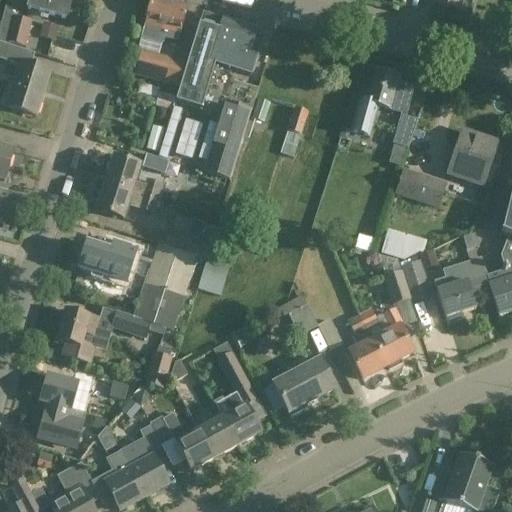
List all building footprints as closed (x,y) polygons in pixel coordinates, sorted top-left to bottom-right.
[(29,0),(26,10),(65,20),(69,5),(70,0),(29,0)] [(153,0),(150,0),(141,39),(162,44),(163,38),(176,42),(179,29),(180,29),(186,9),(153,0)] [(434,0),(433,5),(458,11),(461,0),(434,0)] [(214,92),(226,96),(228,96),(233,79),(225,77),(227,70),(249,77),(255,59),(247,58),(256,31),(202,14),(174,103),(208,113),(214,92)] [(9,43),(25,47),(32,21),(15,17),(9,43)] [(44,24),(40,37),(56,41),(60,28),(44,24)] [(0,44),(0,62),(18,68),(6,108),(35,118),(49,73),(34,68),(37,56),(0,44)] [(141,52),(134,77),(176,89),(184,64),(141,52)] [(59,55),(53,71),(74,78),(80,62),(59,55)] [(406,117),(414,89),(397,84),(398,80),(373,73),(365,99),(362,98),(352,134),(369,139),(377,109),(388,112),(402,115),(393,145),(408,149),(417,120),(406,117)] [(219,117),(226,96),(214,92),(208,113),(219,117)] [(171,112),(175,98),(159,94),(158,96),(155,106),(155,108),(171,112)] [(257,98),(250,119),(264,124),(271,103),(257,98)] [(204,171),(230,179),(251,107),(226,99),(204,171)] [(286,131),(289,132),(300,136),(309,112),(295,107),(286,131)] [(330,160),(344,121),(328,115),(314,154),(330,160)] [(158,154),(165,131),(153,128),(147,151),(158,154)] [(348,132),(341,130),(339,139),(346,141),(348,132)] [(300,136),(289,132),(281,155),(293,159),(301,136),(300,136)] [(462,135),(449,175),(482,186),(495,146),(462,135)] [(0,181),(4,183),(12,153),(0,150),(0,181)] [(146,156),(142,168),(165,176),(169,163),(146,156)] [(106,187),(157,203),(162,189),(147,184),(145,188),(134,185),(139,169),(114,161),(106,187)] [(438,211),(442,198),(445,185),(403,172),(399,184),(395,197),(438,211)] [(157,203),(106,187),(98,213),(122,221),(127,207),(154,215),(157,203)] [(444,281),(433,284),(445,321),(475,311),(470,296),(489,290),(498,318),(511,313),(511,189),(501,235),(508,238),(500,258),(503,268),(500,268),(501,272),(485,277),(447,290),(444,281)] [(197,256),(207,226),(191,221),(186,238),(170,233),(166,248),(173,251),(197,256)] [(197,256),(206,259),(219,264),(228,233),(207,226),(197,256)] [(412,261),(418,258),(422,256),(426,242),(387,230),(381,252),(412,261)] [(465,247),(476,244),(474,236),(463,239),(465,247)] [(371,253),(374,241),(358,237),(355,249),(371,253)] [(173,251),(166,248),(158,246),(134,321),(151,326),(172,334),(197,256),(173,251)] [(86,247),(79,271),(106,279),(109,272),(127,278),(134,256),(112,249),(110,255),(86,247)] [(433,252),(424,255),(418,258),(422,272),(438,267),(433,252)] [(356,253),(355,265),(374,267),(375,255),(356,253)] [(385,277),(400,273),(397,263),(379,257),(385,277)] [(418,258),(412,261),(402,266),(413,304),(430,299),(418,258)] [(229,267),(219,264),(206,259),(197,289),(220,297),(229,267)] [(400,273),(385,277),(393,305),(409,300),(400,273)] [(317,328),(310,314),(306,306),(288,314),(300,336),(317,328)] [(310,314),(317,328),(322,337),(329,351),(342,345),(322,308),(310,314)] [(400,362),(412,355),(401,335),(405,333),(394,311),(383,317),(390,332),(384,335),(378,325),(377,325),(370,312),(359,318),(385,369),(387,368),(389,372),(402,365),(400,362)] [(66,312),(58,342),(67,345),(63,358),(89,366),(94,349),(81,346),(84,336),(97,340),(102,323),(89,319),(90,319),(66,312)] [(134,321),(115,314),(111,328),(113,329),(113,330),(145,340),(151,326),(134,321)] [(385,369),(359,318),(348,324),(355,337),(352,338),(358,350),(348,355),(361,381),(385,369)] [(112,339),(109,350),(146,358),(149,347),(112,339)] [(218,365),(232,358),(226,346),(212,354),(218,365)] [(155,357),(147,387),(162,391),(171,361),(168,361),(170,353),(160,350),(158,358),(155,357)] [(223,402),(214,407),(238,451),(261,438),(246,410),(258,404),(232,358),(218,365),(218,366),(236,398),(224,404),(223,402)] [(322,365),(277,389),(292,417),(337,393),(322,365)] [(48,407),(68,413),(70,413),(75,397),(89,402),(93,389),(63,380),(62,384),(47,379),(40,405),(48,407)] [(68,413),(48,407),(38,442),(74,454),(83,423),(67,418),(68,413)] [(238,451),(214,407),(222,423),(200,435),(216,464),(238,451)] [(154,436),(160,446),(182,434),(171,414),(162,419),(161,417),(148,424),(150,428),(152,430),(154,436)] [(106,422),(96,419),(93,429),(104,432),(106,422)] [(154,436),(152,430),(141,437),(143,440),(127,449),(138,468),(130,473),(138,488),(145,501),(168,488),(149,455),(162,449),(161,448),(160,446),(154,436)] [(115,446),(106,431),(97,439),(105,452),(115,446)] [(216,464),(200,435),(177,448),(193,476),(216,464)] [(40,454),(38,463),(50,466),(52,457),(40,454)] [(485,487),(492,467),(460,455),(443,502),(469,511),(491,511),(498,492),(485,487)] [(68,496),(50,506),(53,511),(93,511),(91,506),(101,501),(94,487),(104,481),(93,460),(59,478),(68,496)] [(138,488),(130,473),(105,487),(118,511),(124,511),(145,501),(138,488)] [(38,511),(30,496),(22,481),(12,487),(21,504),(10,509),(11,511),(38,511)] [(421,485),(411,511),(433,511),(441,491),(421,485)]
